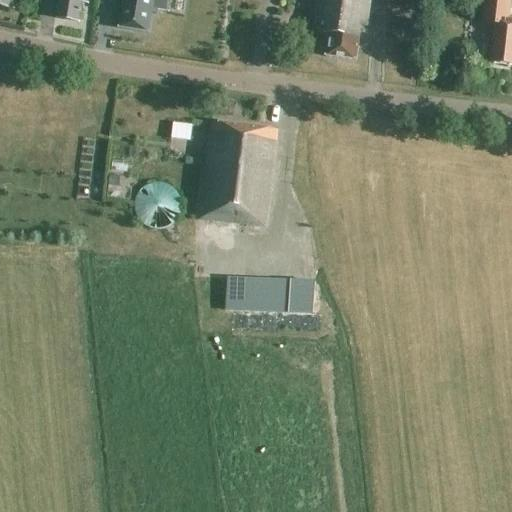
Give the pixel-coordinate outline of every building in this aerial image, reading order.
[(0,0),(0,7),(10,9),(12,0),(0,0)] [(88,2),(87,0),(60,0),(58,18),(79,21),(82,1),(88,2)] [(158,0),(123,0),(119,30),(148,35),(150,26),(158,27),(160,14),(156,13),(158,0)] [(368,0),(318,0),(314,33),(328,35),(325,57),(356,61),(360,26),(365,27),(368,0)] [(511,19),(509,19),(511,0),(484,0),(482,25),(492,26),(490,43),(494,43),(491,65),(511,66),(511,19)] [(212,124),(200,220),(266,228),(277,132),(212,124)] [(168,186),(160,184),(149,185),(140,190),(135,197),(133,205),(134,215),(139,223),(147,228),(156,230),(168,228),(176,221),(180,213),(181,203),(177,194),(168,186)] [(227,281),(225,307),(250,308),(250,314),(313,317),(315,285),(227,281)]
